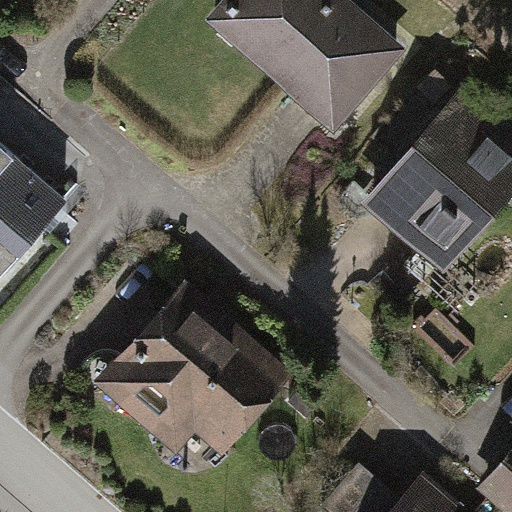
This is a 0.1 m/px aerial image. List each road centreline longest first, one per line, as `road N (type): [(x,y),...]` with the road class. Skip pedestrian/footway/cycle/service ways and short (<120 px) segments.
road 1 (residential): [(151,186),(450,436)]
road 2 (residential): [(0,354),(151,186)]
road 3 (residential): [(0,50),(151,186)]
